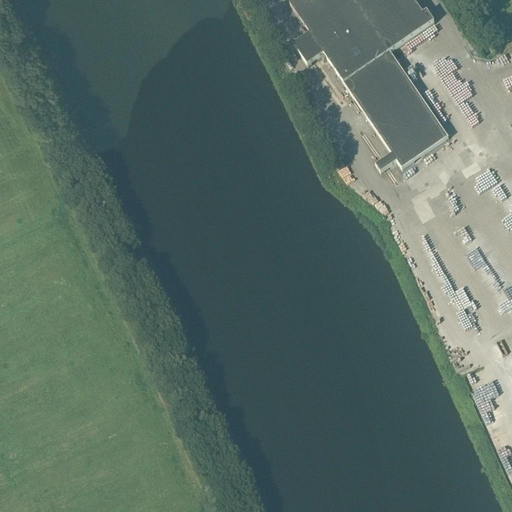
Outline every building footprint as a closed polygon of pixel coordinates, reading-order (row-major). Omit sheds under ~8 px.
[(404,174),(451,142),(392,55),(435,25),(428,15),(424,17),(412,0),(302,0),(291,8),(311,37),(295,48),(309,69),(325,58),(345,87),(393,157),(376,169),(382,177),(398,166),(404,174)] [(470,83),(454,91),(474,130),(488,123),(481,109),(484,107),(477,94),(476,95),(470,83)] [(491,152),(467,166),(477,182),(501,167),(491,152)] [(510,366),(507,358),(502,360),(505,368),(510,366)] [(506,420),(497,422),(500,431),(508,429),(506,420)] [(511,457),(501,462),(508,479),(510,478),(511,482),(511,457)]
